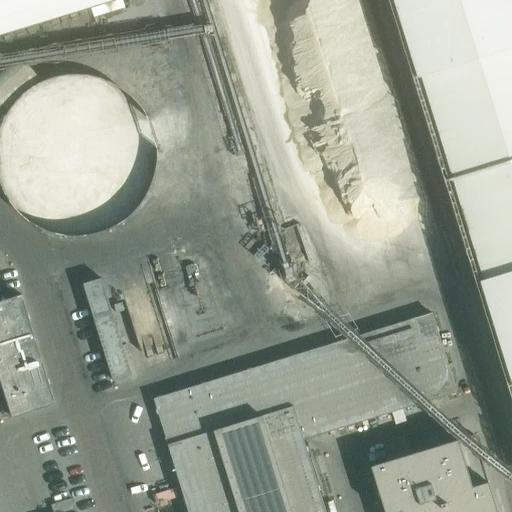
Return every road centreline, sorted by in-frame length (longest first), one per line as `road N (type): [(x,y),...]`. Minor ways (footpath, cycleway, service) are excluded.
road 1 (unknown): [(288,333),(407,293),(427,294),(446,308),(495,444),(509,511)]
road 2 (unknown): [(288,333),(184,0)]
road 3 (unknown): [(0,428),(288,333)]
